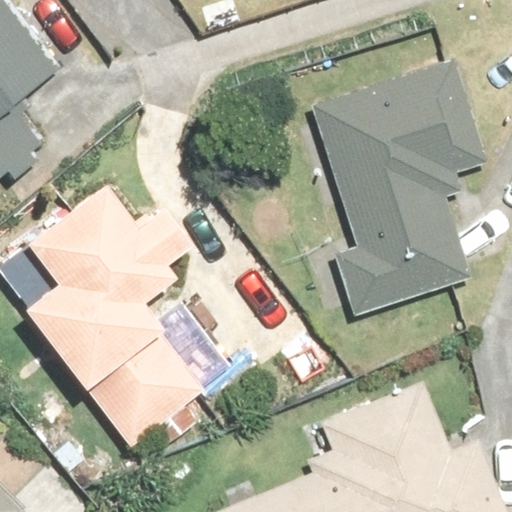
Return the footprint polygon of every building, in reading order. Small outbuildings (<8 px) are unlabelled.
[(0,0),(0,168),(52,130),(18,86),(59,55),(17,0),(0,0)] [(453,47),(310,92),(355,236),(336,242),(356,305),(470,269),(436,163),(485,148),(453,47)] [(200,378),(149,312),(157,306),(136,278),(167,256),(157,243),(187,220),(157,180),(129,201),(98,160),(18,219),(49,261),(18,284),(129,433),(200,378)] [(308,462),(207,503),(210,511),(509,511),(476,430),(448,442),(420,371),(318,411),(330,440),(304,450),(308,462)] [(0,511),(19,511),(6,499),(16,488),(0,471),(0,511)]
